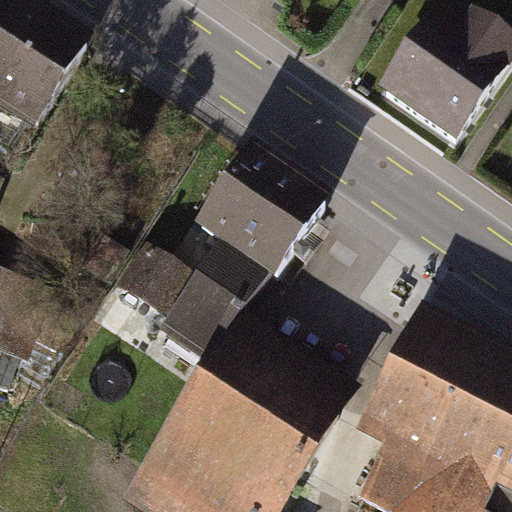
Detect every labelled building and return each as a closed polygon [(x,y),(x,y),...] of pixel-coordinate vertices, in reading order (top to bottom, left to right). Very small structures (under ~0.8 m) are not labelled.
[(86,53),(4,0),(0,0),(0,163),(9,170),(86,53)] [(436,20),(383,95),(460,150),(511,76),(511,36),(476,12),(459,36),(436,20)] [(329,204),(254,152),(198,232),(273,284),(329,204)] [(0,196),(3,190),(0,188),(0,357),(30,369),(54,301),(0,281),(0,196)] [(193,300),(149,270),(114,320),(201,380),(259,297),(215,267),(193,300)] [(511,354),(471,334),(426,311),(362,437),(388,450),(362,506),(374,511),(489,511),(499,491),(511,496),(511,354)] [(275,511),(339,417),(235,348),(131,503),(144,511),(275,511)]
